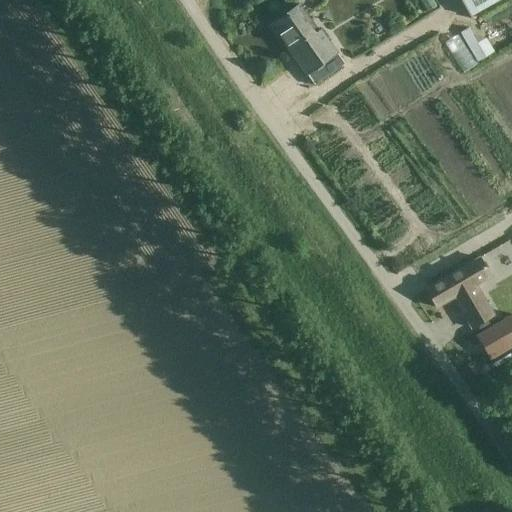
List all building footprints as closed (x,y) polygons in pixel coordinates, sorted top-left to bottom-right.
[(459,0),(469,16),(497,0),(459,0)] [(300,4),(271,26),(312,83),(341,62),(335,54),(336,53),(319,30),(315,33),(307,22),(311,19),(300,4)] [(482,30),(472,35),(464,19),(443,30),(459,61),(490,45),(482,30)] [(436,307),(453,297),(471,328),(493,315),(475,285),(489,276),(479,258),(425,289),(436,307)] [(511,314),(476,334),(489,359),(511,346),(511,314)]
